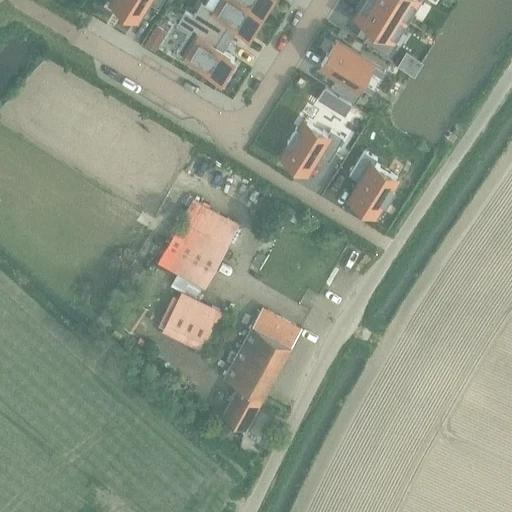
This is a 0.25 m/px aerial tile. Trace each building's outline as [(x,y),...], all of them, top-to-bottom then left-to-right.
[(114,0),(112,4),(115,6),(113,9),(124,16),(126,12),(136,19),(147,1),(158,8),(163,0),(114,0)] [(185,10),(185,11),(223,35),(230,23),(249,35),(262,14),(239,0),(219,0),(213,10),(201,2),(193,15),(185,10)] [(239,0),(262,14),(270,0),(239,0)] [(359,9),(354,17),(364,22),(372,27),(365,39),(390,55),(398,42),(394,39),(406,20),(374,0),(360,0),(356,7),(359,9)] [(374,0),(406,20),(418,0),(422,2),(423,0),(374,0)] [(185,11),(176,25),(188,32),(176,52),(221,80),(234,58),(216,46),(223,35),(185,11)] [(150,34),(144,43),(155,50),(160,41),(150,34)] [(335,40),(320,64),(338,76),(331,87),(355,102),(362,90),(363,89),(359,86),(373,64),(335,40)] [(375,92),(387,65),(375,60),(363,87),(375,92)] [(338,96),(331,106),(345,115),(351,104),(338,96)] [(290,143),(282,156),(306,171),(317,153),(328,161),(343,137),(330,129),(328,133),(306,118),(299,128),(296,127),(287,141),(290,143)] [(364,150),(349,174),(361,181),(350,199),(374,214),(382,200),(385,202),(394,188),(391,186),(397,176),(375,162),(377,158),(364,150)] [(239,226),(193,200),(162,249),(153,245),(146,257),(177,274),(171,285),(181,291),(178,296),(173,294),(158,325),(163,328),(161,332),(206,354),(227,312),(198,298),(203,288),(239,226)] [(148,308),(139,302),(123,326),(132,332),(148,308)] [(223,414),(246,427),(301,328),(262,307),(224,376),(239,384),(223,414)] [(126,334),(120,331),(115,339),(121,342),(119,345),(135,356),(145,342),(128,331),(126,334)]
